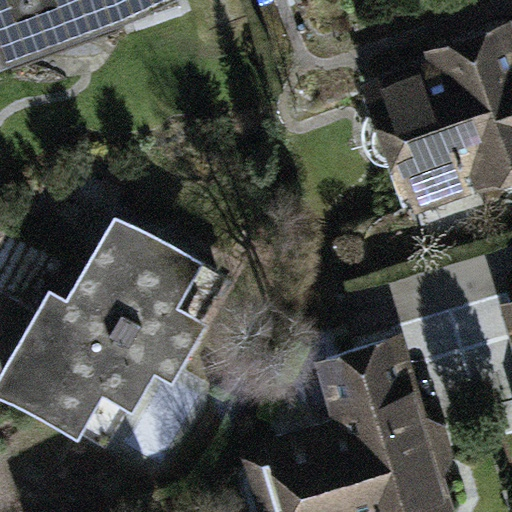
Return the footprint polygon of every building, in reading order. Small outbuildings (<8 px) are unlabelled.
[(0,0),(0,49),(1,53),(156,0),(0,0)] [(471,194),(461,165),(471,161),(479,183),(511,171),(511,17),(431,44),(435,54),(370,76),(416,213),(471,194)] [(121,197),(63,288),(169,355),(177,361),(236,271),(121,197)] [(50,279),(0,356),(0,377),(109,448),(169,355),(63,288),(50,279)] [(459,511),(407,327),(320,351),(337,411),(265,431),(288,511),(459,511)]
